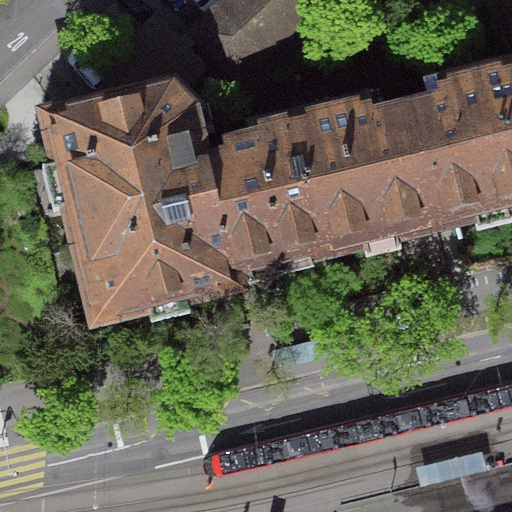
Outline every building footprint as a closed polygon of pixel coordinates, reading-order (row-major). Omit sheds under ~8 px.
[(324,0),(222,0),(214,8),(264,59),(324,0)] [(264,59),(214,8),(202,20),(190,31),(238,83),(264,59)] [(104,75),(126,96),(175,85),(183,92),(201,72),(151,26),(104,75)] [(452,224),(511,209),(511,64),(438,82),(441,95),(405,103),(436,228),(452,224)] [(234,276),(205,141),(197,105),(183,92),(175,85),(126,96),(48,114),(96,323),(223,292),(237,289),(234,276)] [(436,228),(405,103),(371,112),(368,100),(291,120),(324,255),(420,232),(436,228)] [(324,255),(291,120),(205,141),(234,276),(251,272),(324,255)]
